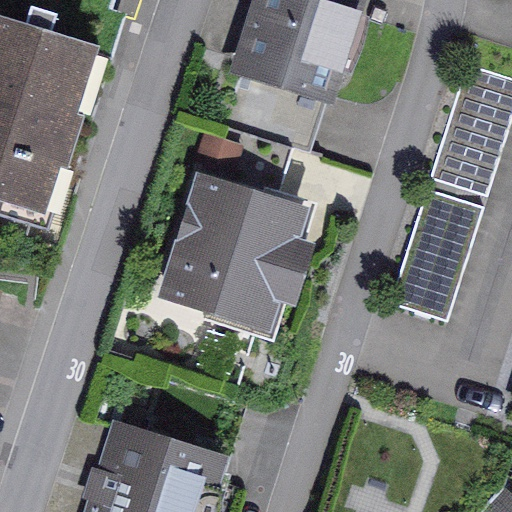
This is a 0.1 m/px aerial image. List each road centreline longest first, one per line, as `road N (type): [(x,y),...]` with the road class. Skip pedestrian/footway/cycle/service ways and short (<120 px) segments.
road 1 (residential): [(178,0),(13,511)]
road 2 (residential): [(440,0),(282,511)]
